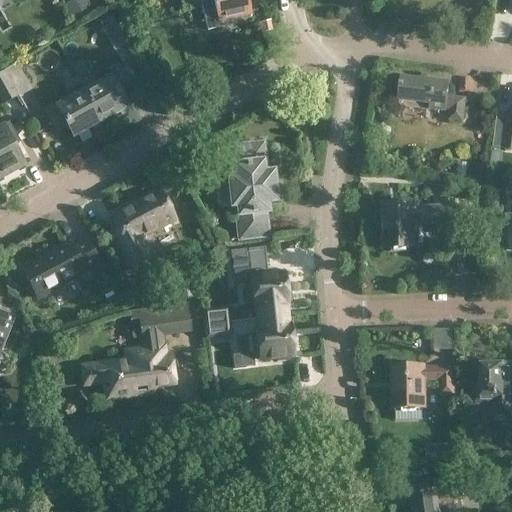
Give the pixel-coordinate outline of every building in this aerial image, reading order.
[(200,0),(207,31),(236,25),(234,16),(250,12),(247,0),(200,0)] [(110,17),(99,23),(109,42),(121,36),(110,17)] [(269,22),(261,24),(263,33),(271,31),(269,22)] [(18,96),(31,90),(16,62),(3,70),(17,95),(18,96)] [(94,77),(97,84),(84,91),(102,122),(127,108),(113,83),(122,79),(112,67),(94,77)] [(3,70),(0,71),(0,97),(3,103),(5,102),(17,95),(3,70)] [(67,127),(73,138),(102,122),(84,91),(76,77),(65,84),(73,97),(45,112),(56,133),(67,127)] [(447,97),(449,84),(403,79),(400,106),(445,111),(445,110),(451,111),(449,120),(463,122),(466,99),(447,97)] [(0,178),(24,165),(5,131),(0,133),(0,178)] [(268,212),(267,202),(276,201),(272,173),(265,173),(262,145),(229,148),(232,177),(229,178),(232,206),(236,206),(239,239),(267,236),(265,220),(263,220),(262,213),(268,212)] [(491,150),(490,164),(499,165),(500,151),(491,150)] [(486,165),(473,165),(473,178),(486,178),(486,165)] [(133,243),(175,220),(159,191),(111,217),(116,228),(106,234),(126,272),(143,263),(133,243)] [(383,204),(384,247),(392,247),(392,251),(408,251),(408,247),(416,247),(415,224),(448,223),(448,230),(464,230),(464,202),(448,203),(448,207),(415,208),(415,204),(383,204)] [(37,300),(99,266),(86,242),(72,249),(69,245),(21,271),(37,300)] [(225,260),(223,247),(213,248),(207,263),(225,260)] [(248,281),(242,282),(245,304),(251,303),(252,307),(253,307),(254,314),(255,317),(286,313),(285,303),(286,302),(282,272),(278,272),(278,268),(264,270),(264,274),(248,276),(248,281)] [(196,288),(186,289),(187,299),(197,297),(196,288)] [(144,351),(126,353),(127,362),(82,368),(84,385),(103,382),(106,400),(131,397),(130,390),(173,385),(169,356),(165,357),(164,348),(163,348),(161,336),(190,332),(186,305),(129,313),(131,323),(139,322),(141,339),(143,339),(144,351)] [(0,311),(0,372),(1,372),(3,371),(4,370),(5,369),(6,367),(6,366),(6,365),(6,364),(6,363),(6,361),(6,360),(5,359),(4,357),(2,355),(1,355),(0,353),(15,317),(0,311)] [(255,332),(249,333),(252,355),(258,354),(259,358),(276,356),(276,360),(290,358),(289,354),(293,354),(289,323),(287,323),(286,313),(255,317),(256,327),(255,328),(255,332)] [(24,320),(20,319),(23,334),(33,338),(24,320)] [(230,335),(228,322),(210,324),(212,337),(230,335)] [(496,413),(511,413),(510,364),(482,364),(482,382),(478,382),(479,402),(496,402),(496,413)] [(393,408),(396,408),(396,420),(422,420),(422,408),(424,407),(423,381),(441,381),(441,395),(455,395),(454,366),(423,367),(423,365),(393,366),(393,408)] [(451,444),(441,445),(442,458),(451,457),(451,444)] [(509,452),(493,452),(494,464),(510,464),(509,452)] [(411,494),(413,511),(446,511),(462,510),(460,495),(461,494),(459,476),(434,480),(435,491),(411,494)]
